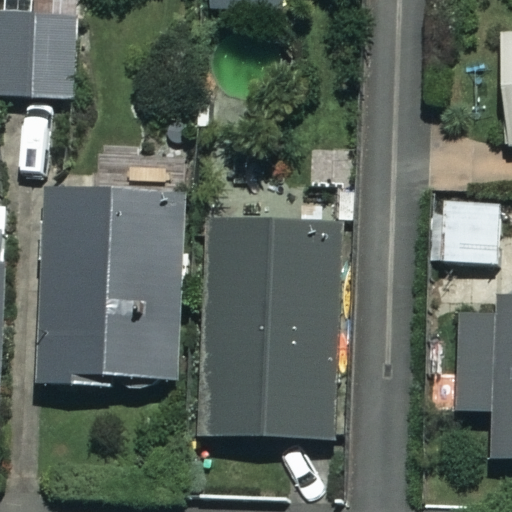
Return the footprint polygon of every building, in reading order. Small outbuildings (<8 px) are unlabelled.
[(84,0),(41,0),(40,20),(0,18),(0,98),(79,103),(84,0)] [(200,203),(57,199),(52,389),(195,393),(200,203)] [(509,204),(441,202),(440,267),(508,269),(509,204)] [(351,236),(220,233),(216,441),(347,444),(351,236)] [(0,422),(23,423),(27,237),(0,236),(0,422)] [(511,322),(474,321),(470,416),(508,417),(506,465),(511,465),(511,322)]
